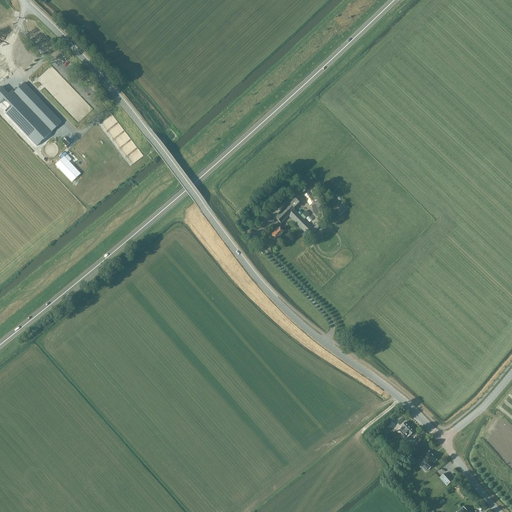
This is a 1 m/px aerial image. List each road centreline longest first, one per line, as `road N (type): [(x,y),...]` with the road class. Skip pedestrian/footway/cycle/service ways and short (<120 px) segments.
road 1 (tertiary): [(442,441),(400,398),(284,310),(117,96),(22,0)]
road 2 (trunk): [(0,343),(207,171),(390,0)]
